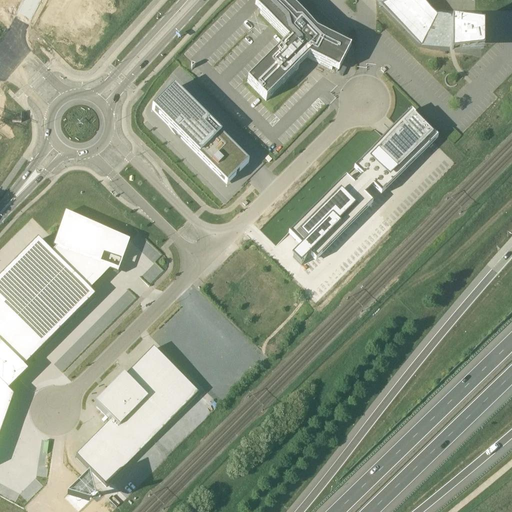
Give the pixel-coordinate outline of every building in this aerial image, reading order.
[(316,33),(283,0),(263,0),(254,9),(288,42),(247,83),(266,102),(304,64),(309,59),(338,74),(350,50),(344,47),(316,33)] [(481,11),(475,11),(434,12),(422,0),(372,0),(375,2),(382,8),(379,11),(420,52),(449,57),(449,67),(454,66),(458,66),(476,64),(480,63),(481,44),(481,11)] [(174,90),(152,112),(172,132),(176,136),(227,186),(248,164),(174,90)] [(411,112),(354,169),(381,196),(438,139),(414,115),(411,112)] [(297,257),(295,258),(304,267),(312,258),(316,262),(372,204),(364,196),(372,188),(362,178),(353,185),(345,178),(295,229),(309,242),(298,252),(298,253),(295,256),(297,257)] [(0,437),(7,418),(6,418),(8,410),(9,410),(12,402),(13,399),(8,394),(28,374),(24,370),(32,362),(32,361),(38,355),(43,349),(44,350),(44,349),(74,319),(75,319),(74,318),(80,312),(80,313),(86,307),(87,307),(95,298),(90,293),(91,292),(85,287),(90,283),(95,288),(96,287),(90,282),(92,280),(91,280),(104,268),(112,271),(116,260),(123,262),(129,245),(128,244),(66,222),(63,220),(52,249),(56,251),(51,255),(38,241),(29,250),(29,249),(29,250),(23,257),(22,257),(23,257),(18,262),(17,261),(17,262),(0,278),(0,437)] [(111,422),(75,458),(105,489),(197,395),(153,350),(96,407),(111,422)]
